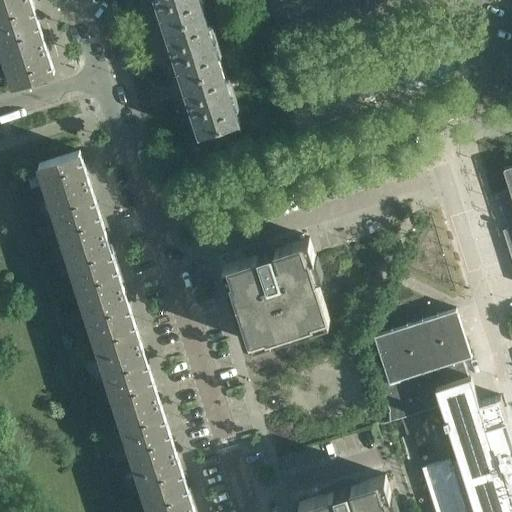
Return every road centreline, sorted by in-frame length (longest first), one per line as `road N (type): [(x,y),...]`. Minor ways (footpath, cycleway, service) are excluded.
road 1 (residential): [(158,222),(511,108)]
road 2 (residential): [(251,511),(158,222)]
road 3 (residential): [(158,222),(105,69)]
